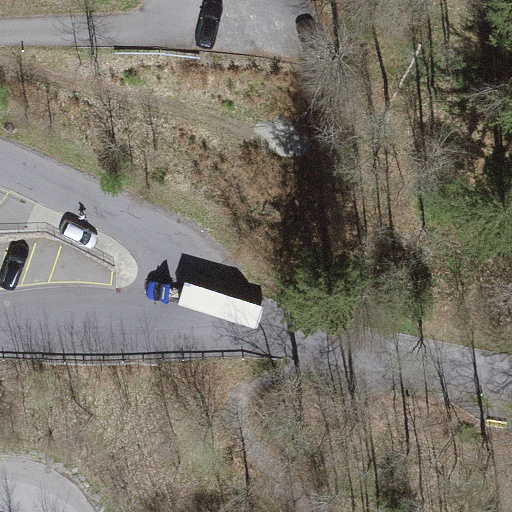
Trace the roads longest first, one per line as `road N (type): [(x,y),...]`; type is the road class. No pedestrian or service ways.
road 1 (unclassified): [(138,319),(288,331),(511,373)]
road 2 (residential): [(0,327),(138,319)]
